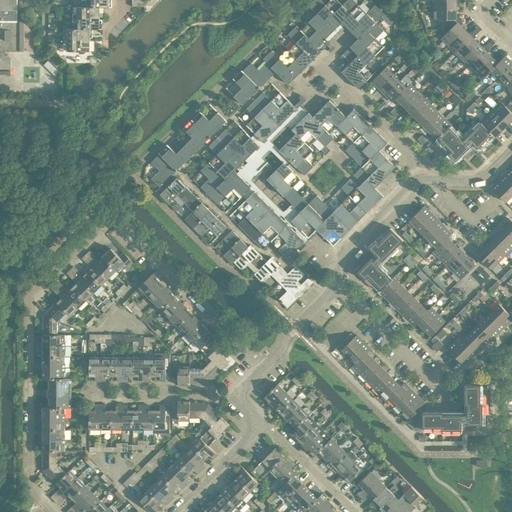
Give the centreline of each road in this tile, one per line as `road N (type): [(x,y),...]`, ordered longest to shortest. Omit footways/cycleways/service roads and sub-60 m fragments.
road 1 (residential): [(52,511),(31,491),(31,296),(107,219),(121,220),(265,365)]
road 2 (residential): [(339,268),(242,172),(337,75)]
road 3 (residential): [(438,384),(336,284)]
road 4 (residential): [(337,75),(423,162),(425,179)]
road 5 (residential): [(353,511),(260,424)]
road 6 (residential): [(425,179),(344,251),(339,268)]
road 7 (residential): [(260,424),(175,511)]
